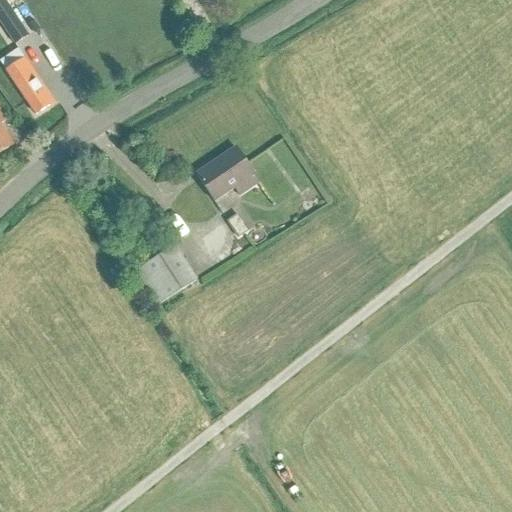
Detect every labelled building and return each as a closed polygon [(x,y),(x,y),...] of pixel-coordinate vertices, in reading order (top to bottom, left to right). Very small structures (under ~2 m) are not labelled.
[(0,0),(0,16),(8,11),(10,10),(2,0),(0,0)] [(28,0),(26,0),(15,8),(34,35),(47,26),(28,0)] [(0,23),(15,46),(28,37),(10,10),(8,11),(0,16),(0,23)] [(49,45),(28,56),(54,105),(75,94),(49,45)] [(6,73),(35,116),(49,107),(45,100),(49,97),(24,60),(6,73)] [(0,154),(13,146),(0,126),(0,125),(6,122),(0,112),(0,154)] [(239,197),(259,184),(235,149),(195,176),(214,203),(234,190),(239,197)] [(240,206),(257,230),(269,222),(252,197),(240,206)] [(219,247),(245,247),(246,218),(220,218),(219,247)] [(157,307),(196,282),(174,248),(135,273),(157,307)]
